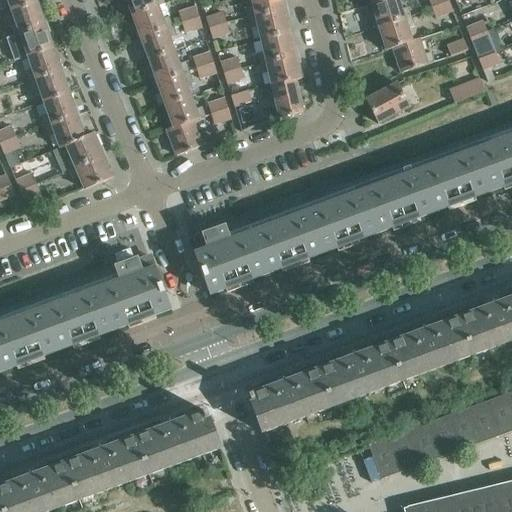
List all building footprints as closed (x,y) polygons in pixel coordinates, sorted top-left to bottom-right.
[(0,0),(0,1),(2,0),(7,0),(11,11),(36,3),(35,0),(0,0)] [(126,0),(132,15),(157,6),(154,0),(126,0)] [(246,8),(248,18),(288,9),(287,8),(284,8),(282,0),(251,0),(253,7),(246,8)] [(384,0),(371,5),(378,26),(375,27),(375,28),(410,17),(407,7),(400,9),(397,0),(384,0)] [(448,1),(431,8),(435,18),(452,12),(448,1)] [(9,27),(12,36),(47,24),(47,23),(44,24),(36,3),(11,11),(16,24),(9,27)] [(137,37),(137,39),(172,26),(169,17),(162,19),(157,6),(132,15),(140,36),(137,37)] [(178,12),(181,23),(198,18),(195,7),(178,12)] [(288,9),(248,18),(250,28),(257,26),(260,39),(290,33),(285,12),(288,11),(288,9)] [(205,18),(209,29),(226,23),(222,13),(205,18)] [(410,17),(375,28),(376,30),(379,29),(386,51),(393,49),(392,48),(411,42),(411,41),(407,29),(413,26),(410,17)] [(198,18),(181,23),(185,34),(202,28),(198,18)] [(466,28),(470,39),(486,32),(482,22),(466,28)] [(209,29),(212,39),(229,34),(226,23),(209,29)] [(23,43),(27,56),(52,48),(45,27),(48,26),(47,24),(12,36),(16,46),(23,43)] [(141,39),(149,60),(173,51),(168,38),(175,36),(172,26),(137,39),(138,41),(141,39)] [(491,42),(486,32),(470,39),(474,49),(491,42)] [(256,54),(259,64),(298,55),(298,53),(295,54),(290,33),(260,39),(264,52),(256,54)] [(392,48),(393,49),(400,73),(426,64),(433,62),(430,53),(423,55),(418,39),(411,41),(411,42),(392,48)] [(467,50),(463,39),(446,46),(451,57),(467,50)] [(474,49),(478,60),(495,53),(491,42),(474,49)] [(25,72),(28,82),(63,70),(63,68),(60,69),(52,48),(27,56),(32,70),(25,72)] [(153,82),(154,84),(188,71),(185,62),(178,64),(173,51),(149,60),(156,81),(153,82)] [(192,58),(196,69),(213,63),(209,53),(192,58)] [(478,60),(483,71),(499,64),(495,53),(478,60)] [(298,55),(259,64),(261,74),(268,72),(271,86),(295,80),(295,81),(301,79),(296,57),(299,57),(298,55)] [(220,63),(223,74),(240,68),(237,58),(220,63)] [(213,63),(196,69),(199,79),(216,74),(213,63)] [(223,74),(226,84),(243,79),(240,68),(223,74)] [(39,89),(43,102),(68,93),(61,72),(64,71),(63,70),(28,82),(32,91),(39,89)] [(157,85),(165,105),(190,96),(185,83),(192,81),(188,71),(154,84),(154,86),(157,85)] [(481,86),(479,79),(449,91),(454,104),(484,92),(481,86)] [(302,113),(295,81),(295,80),(271,86),(274,96),(271,97),(271,99),(274,98),(279,118),(302,113)] [(384,91),(365,101),(378,124),(409,107),(397,84),(387,90),(385,87),(382,88),(384,91)] [(230,96),(234,107),(251,102),(247,91),(230,96)] [(41,117),(44,127),(79,115),(79,113),(76,114),(68,93),(43,102),(48,115),(41,117)] [(165,105),(173,127),(173,128),(192,121),(192,122),(198,120),(198,119),(205,116),(202,107),(195,110),(190,96),(165,105)] [(207,104),(210,115),(227,109),(224,99),(207,104)] [(227,109),(210,115),(214,125),(231,120),(227,109)] [(79,115),(44,127),(48,136),(55,134),(60,149),(66,147),(65,146),(84,138),(77,117),(80,116),(79,115)] [(176,156),(201,147),(192,122),(192,121),(173,128),(173,127),(166,130),(176,156)] [(511,121),(468,138),(489,193),(503,187),(511,184),(511,121)] [(0,131),(0,143),(15,137),(11,126),(0,131)] [(64,161),(68,171),(106,155),(105,153),(102,154),(93,134),(84,138),(65,146),(66,147),(71,158),(64,161)] [(0,143),(0,146),(3,154),(20,147),(15,137),(0,143)] [(468,138),(413,158),(433,213),(447,208),(448,208),(457,204),(465,202),(475,198),(489,193),(468,138)] [(106,155),(68,171),(72,180),(79,177),(84,190),(112,178),(103,158),(106,156),(106,155)] [(403,162),(358,179),(377,234),(392,228),(402,225),(409,222),(419,218),(433,213),(413,158),(403,162)] [(15,181),(20,191),(36,184),(31,174),(15,181)] [(0,177),(0,189),(10,185),(5,175),(0,177)] [(358,179),(302,200),(322,254),(336,249),(346,245),(353,243),(364,239),(377,234),(358,179)] [(20,191),(24,201),(40,194),(36,184),(20,191)] [(10,185),(0,189),(0,201),(14,196),(10,185)] [(203,236),(192,240),(197,253),(195,254),(210,295),(210,296),(225,290),(253,280),(267,275),(281,270),(291,266),(298,263),(308,259),(322,254),(302,200),(247,220),(245,221),(224,228),(215,231),(203,236)] [(116,268),(94,276),(114,331),(127,326),(155,316),(170,310),(154,268),(152,269),(148,256),(136,260),(124,264),(124,265),(115,268),(116,268)] [(94,276),(38,296),(58,351),(72,347),(82,343),(89,340),(114,331),(94,276)] [(32,299),(0,310),(0,363),(3,372),(16,367),(26,363),(33,361),(44,357),(58,351),(38,296),(32,299)] [(511,298),(457,319),(471,357),(511,341),(511,298)] [(471,357),(457,319),(387,344),(401,382),(471,357)] [(387,344),(317,370),(331,408),(401,382),(387,344)] [(331,408),(317,370),(248,396),(261,434),(262,434),(331,408)] [(511,391),(368,444),(381,479),(511,430),(511,391)] [(205,411),(135,437),(149,475),(219,449),(205,411)] [(135,437),(64,463),(79,502),(149,475),(135,437)] [(0,487),(0,504),(2,511),(50,511),(79,502),(64,463),(0,487)] [(407,508),(403,509),(403,511),(511,511),(511,481),(407,507),(407,508)]
